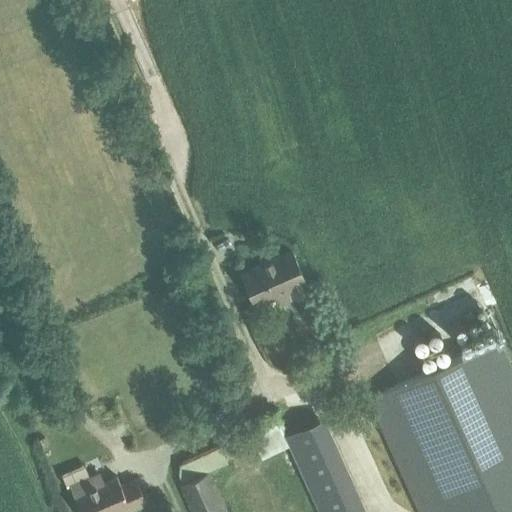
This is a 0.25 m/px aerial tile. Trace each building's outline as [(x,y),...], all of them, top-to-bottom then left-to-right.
[(273,257),(240,271),(255,307),(277,297),(280,304),(296,298),(311,291),(293,247),(272,256),(273,257)] [(430,292),(434,303),(454,296),(450,285),(430,292)] [(511,511),(511,363),(500,338),(368,398),(419,511),(511,511)] [(319,511),(367,511),(324,416),(289,432),(282,415),(249,430),(262,458),(289,446),(319,511)] [(182,484),(210,471),(212,470),(228,463),(220,446),(179,464),(178,474),(182,484)] [(84,464),(61,474),(66,487),(70,485),(81,511),(121,511),(129,509),(130,511),(131,511),(148,505),(136,478),(121,485),(116,474),(104,480),(100,471),(89,475),(84,464)] [(227,511),(210,471),(182,484),(179,485),(190,511),(227,511)]
